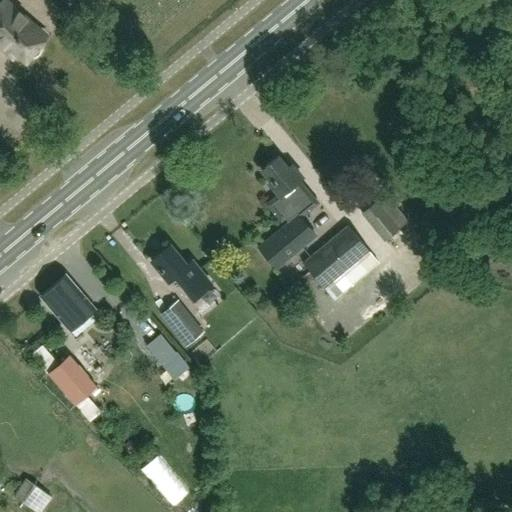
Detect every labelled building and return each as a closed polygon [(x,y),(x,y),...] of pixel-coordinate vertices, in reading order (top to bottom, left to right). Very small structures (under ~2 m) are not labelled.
[(39,45),(38,43),(44,36),(3,1),(0,4),(0,45),(9,53),(12,49),(25,59),(27,56),(29,57),(30,57),(32,57),(34,57),(35,56),(36,55),(38,54),(38,53),(39,51),(40,50),(40,48),(39,46),(39,45)] [(274,270),(314,235),(291,209),(308,195),(276,157),(259,171),(269,183),(267,184),(277,196),(266,205),(279,220),(282,218),(286,223),(256,249),(274,270)] [(379,204),(377,200),(359,215),(382,242),(408,221),(388,197),(379,204)] [(357,260),(369,251),(347,225),(300,262),(323,288),(324,287),(334,299),(355,281),(345,270),(357,260)] [(169,245),(151,261),(168,282),(174,276),(192,298),(210,284),(191,261),(185,265),(169,245)] [(69,330),(94,309),(70,282),(45,302),(69,330)] [(187,340),(200,331),(189,318),(176,302),(164,313),(187,340)] [(47,373),(74,404),(95,385),(69,355),(47,373)] [(40,511),(52,497),(25,478),(13,495),(36,511),(40,511)]
